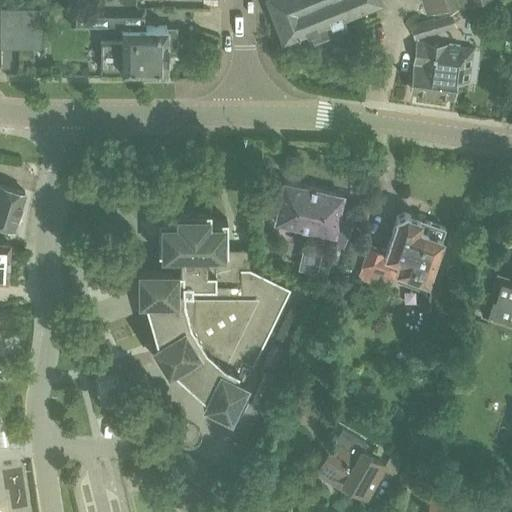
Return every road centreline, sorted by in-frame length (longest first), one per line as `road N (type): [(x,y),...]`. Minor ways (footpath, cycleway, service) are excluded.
road 1 (residential): [(44,450),(38,395),(52,319),(46,192),(60,116)]
road 2 (tertiary): [(511,143),(324,117),(241,116)]
road 3 (tertiary): [(241,116),(60,116)]
road 4 (residential): [(258,511),(152,453),(92,449)]
